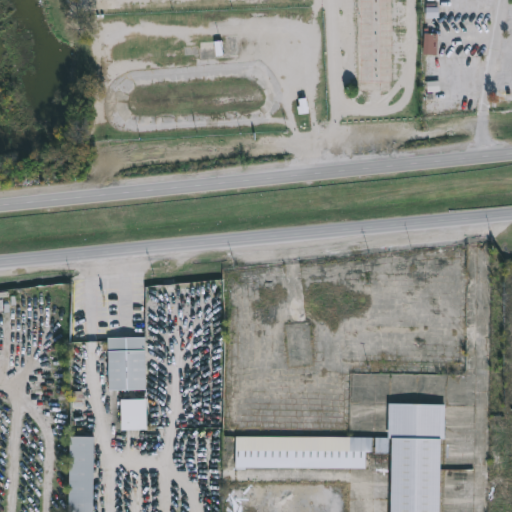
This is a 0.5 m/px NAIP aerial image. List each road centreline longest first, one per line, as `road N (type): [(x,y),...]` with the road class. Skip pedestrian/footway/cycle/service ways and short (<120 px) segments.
road 1 (secondary): [(511,154),(0,203)]
road 2 (secondary): [(0,259),(511,211)]
